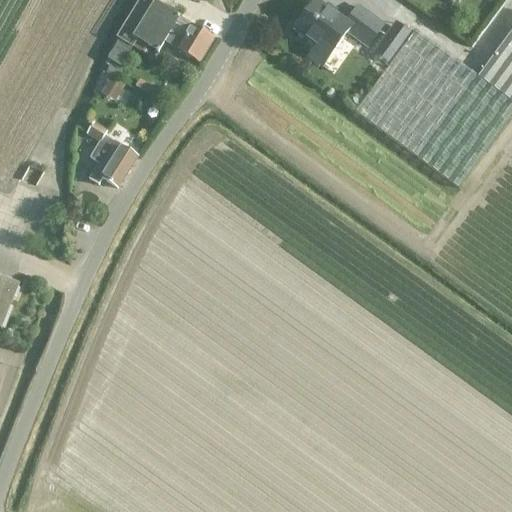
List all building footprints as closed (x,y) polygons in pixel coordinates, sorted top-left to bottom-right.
[(122,69),(120,68),(133,48),(142,54),(147,47),(158,53),(164,42),(199,63),(213,39),(155,4),(148,0),(140,0),(116,40),(119,41),(107,60),(112,63),(105,74),(116,80),(122,69)] [(345,24),(316,1),(294,31),(317,48),(310,58),(323,69),(346,35),(367,50),(384,27),(357,8),(345,24)] [(393,60),(354,113),(417,159),(458,189),(511,116),(511,31),(477,78),(414,32),(410,37),(401,49),(386,37),(378,48),(393,60)] [(86,135),(99,144),(90,159),(99,164),(89,180),(98,185),(102,179),(117,189),(137,157),(113,142),(104,137),(106,134),(93,125),(86,135)] [(0,281),(0,329),(17,287),(1,281),(1,280),(0,281)]
